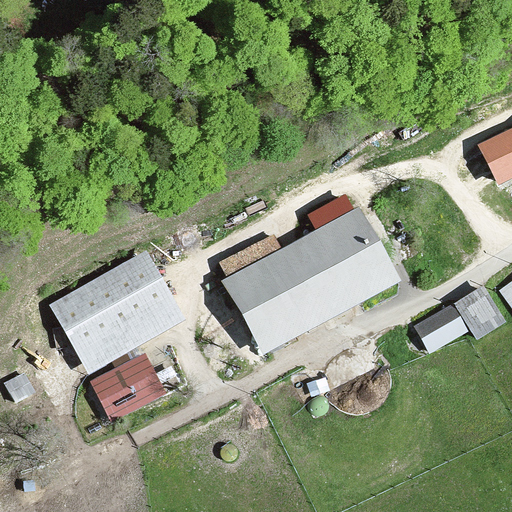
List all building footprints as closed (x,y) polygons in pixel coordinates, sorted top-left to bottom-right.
[(511,134),(483,149),(500,183),(511,177),(511,134)] [(392,285),(344,200),(311,218),(321,236),(283,256),(273,237),(220,265),(266,352),(392,285)] [(171,308),(145,260),(56,309),(83,357),(171,308)] [(511,283),(501,291),(511,305),(511,283)] [(483,291),(457,307),(476,338),(503,322),(483,291)] [(416,329),(429,352),(466,331),(452,308),(416,329)] [(162,395),(144,358),(94,384),(112,420),(162,395)]
